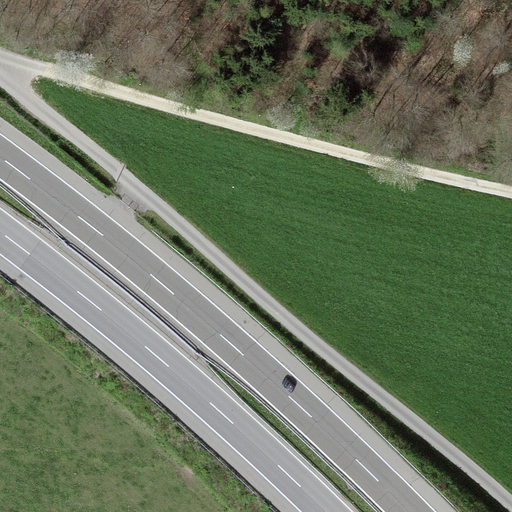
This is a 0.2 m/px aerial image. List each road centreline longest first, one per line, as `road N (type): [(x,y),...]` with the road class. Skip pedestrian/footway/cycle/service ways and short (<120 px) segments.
road 1 (unclassified): [(511,509),(0,78)]
road 2 (motorway): [(409,511),(175,293),(0,155)]
road 3 (unclassified): [(0,58),(371,165),(511,194)]
road 4 (motorway): [(0,232),(202,396),(325,511)]
